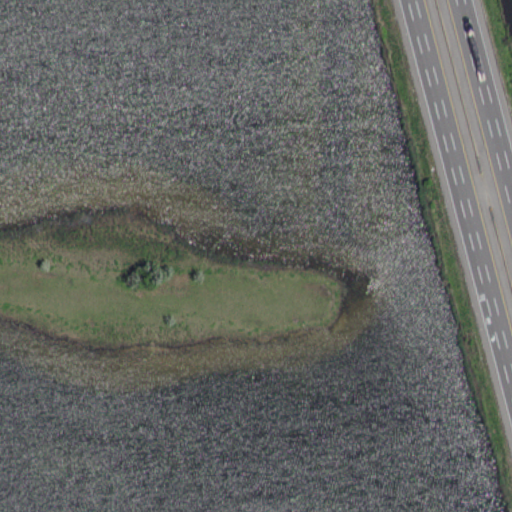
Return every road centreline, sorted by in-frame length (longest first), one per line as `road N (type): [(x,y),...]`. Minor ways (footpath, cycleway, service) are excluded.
road 1 (motorway): [(409,0),(461,195)]
road 2 (motorway): [(461,195),(511,387)]
road 3 (motorway): [(507,183),(458,0)]
